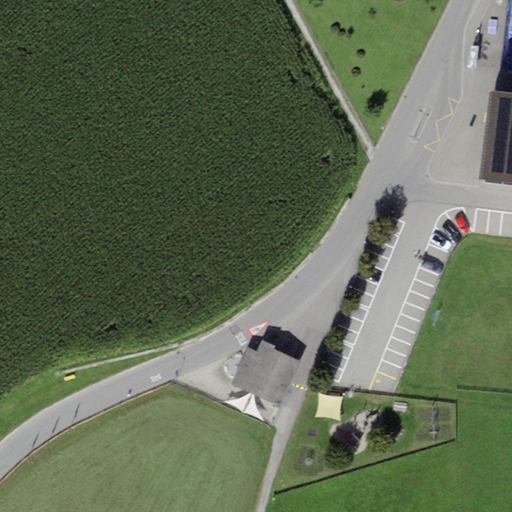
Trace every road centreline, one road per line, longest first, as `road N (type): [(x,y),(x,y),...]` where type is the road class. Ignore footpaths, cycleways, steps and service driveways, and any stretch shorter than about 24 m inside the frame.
road 1 (unclassified): [(0,463),(64,412),(198,356),(281,307),(350,229)]
road 2 (track): [(350,229),(345,265),(260,511)]
road 3 (residential): [(381,176),(465,0)]
road 4 (residential): [(511,201),(381,176)]
